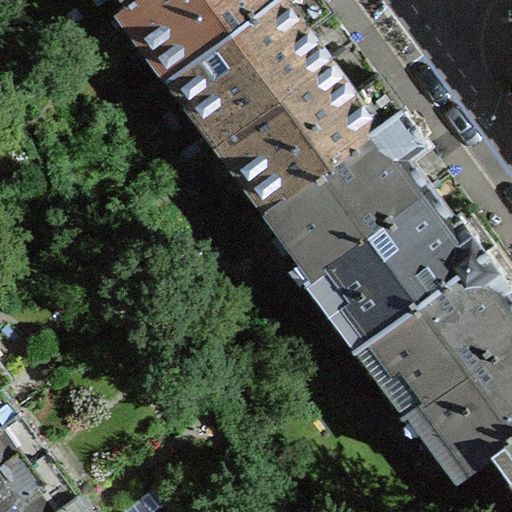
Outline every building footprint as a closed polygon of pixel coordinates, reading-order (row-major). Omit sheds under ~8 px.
[(121,8),(132,0),(32,0),(67,48),(121,8)] [(152,21),(184,64),(270,0),(132,0),(121,8),(138,31),(152,21)] [(330,57),(306,25),(330,7),(324,0),(270,0),(184,64),(215,106),(201,116),(218,140),(330,57)] [(249,153),(280,195),(402,105),(378,73),(354,90),(330,57),(218,140),(235,163),(249,153)] [(431,186),(408,155),(428,140),(402,105),(280,195),(266,205),(303,255),(309,251),(321,268),(331,260),(431,186)] [(371,333),(486,249),(460,214),(454,218),(431,186),(331,260),(354,293),(345,299),(371,333)] [(404,361),(428,394),(511,332),(511,296),(506,288),(511,283),(486,249),(371,333),(396,368),(404,361)] [(459,473),(504,440),(511,434),(511,332),(428,394),(417,402),(428,418),(422,423),(459,473)] [(0,422),(3,420),(6,418),(0,410),(0,384),(12,376),(0,359),(0,422)] [(31,457),(3,420),(0,422),(0,511),(46,511),(79,488),(47,446),(31,457)] [(511,475),(511,434),(504,440),(459,473),(469,486),(502,462),(511,475)] [(180,511),(159,482),(118,511),(96,511),(79,488),(46,511),(180,511)]
